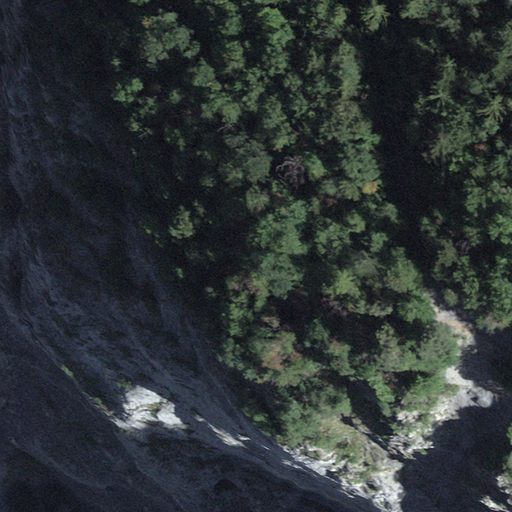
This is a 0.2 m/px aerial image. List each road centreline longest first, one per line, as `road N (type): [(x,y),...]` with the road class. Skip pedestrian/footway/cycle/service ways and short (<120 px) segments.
road 1 (unclassified): [(0,236),(46,329),(198,453),(353,511)]
road 2 (unclassified): [(356,0),(380,115),(435,290),(447,311),(511,348)]
